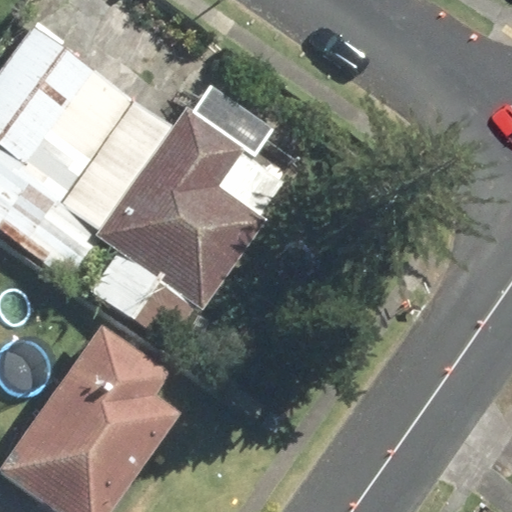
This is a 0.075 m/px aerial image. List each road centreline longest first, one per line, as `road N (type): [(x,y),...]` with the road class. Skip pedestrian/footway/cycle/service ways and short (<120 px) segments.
road 1 (residential): [(511,278),(349,511)]
road 2 (residential): [(511,140),(313,0)]
